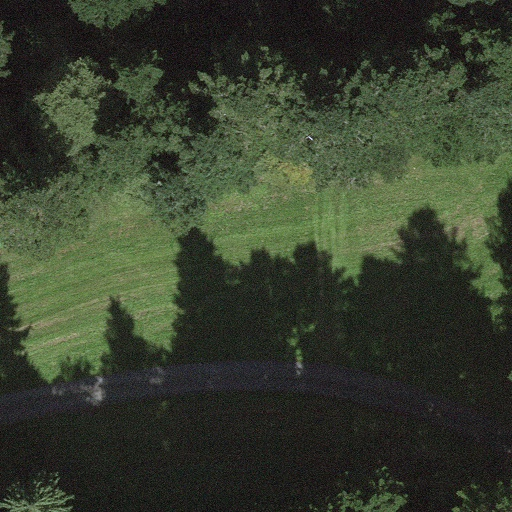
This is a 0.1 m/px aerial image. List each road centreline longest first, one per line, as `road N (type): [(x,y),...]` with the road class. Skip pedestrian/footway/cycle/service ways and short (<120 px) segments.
road 1 (unclassified): [(511,446),(354,388),(287,378),(149,383),(0,411)]
road 2 (track): [(511,467),(313,511)]
